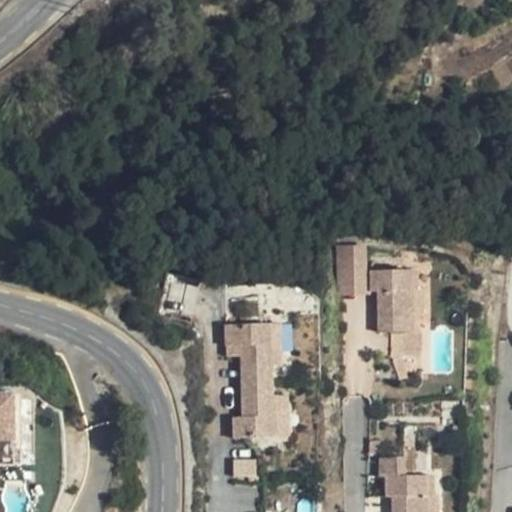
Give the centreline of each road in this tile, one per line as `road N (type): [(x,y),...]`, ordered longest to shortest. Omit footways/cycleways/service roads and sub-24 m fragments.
road 1 (tertiary): [(0,307),(76,326),(138,375),(164,458),(162,511)]
road 2 (residential): [(216,511),(209,319),(196,291)]
road 3 (residential): [(498,511),(511,353)]
